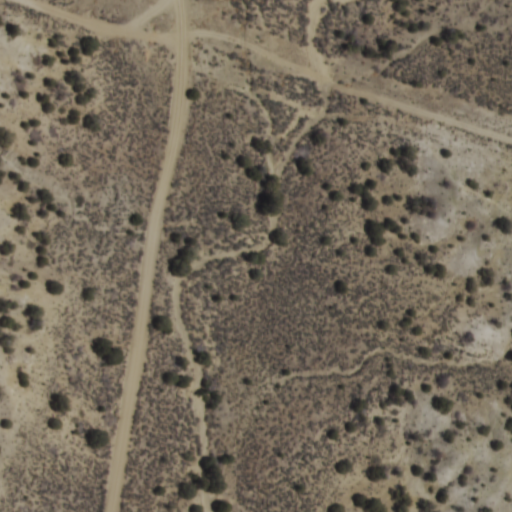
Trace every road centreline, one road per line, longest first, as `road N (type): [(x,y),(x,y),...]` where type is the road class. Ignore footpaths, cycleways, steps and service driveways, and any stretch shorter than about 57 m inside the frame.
road 1 (track): [(181,0),(89,511)]
road 2 (track): [(511,170),(213,80),(178,45)]
